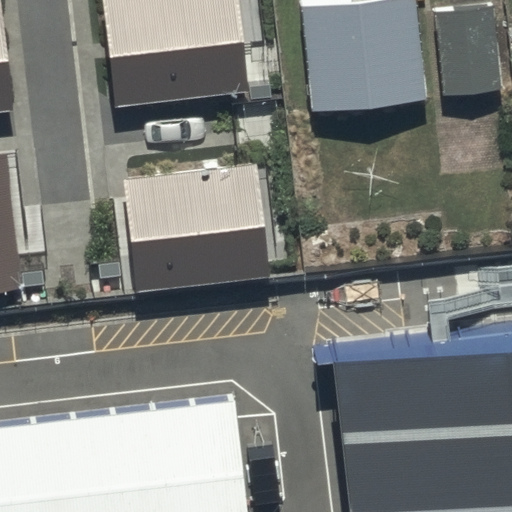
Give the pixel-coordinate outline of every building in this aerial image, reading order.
[(207,0),(90,0),(94,41),(211,29),(207,0)] [(299,0),(311,100),(423,90),(414,0),(299,0)] [(493,0),(432,0),(441,85),(501,79),(493,0)] [(511,511),(511,322),(328,340),(343,511),(511,511)] [(242,511),(227,381),(0,407),(0,511),(242,511)]
